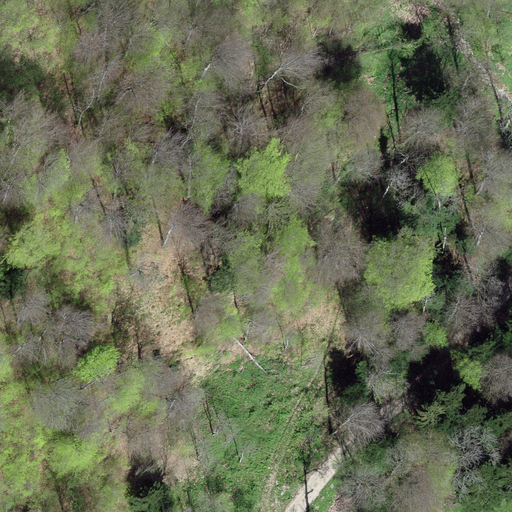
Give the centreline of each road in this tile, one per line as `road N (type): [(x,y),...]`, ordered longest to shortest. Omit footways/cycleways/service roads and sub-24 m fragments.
road 1 (track): [(263,511),(342,314),(390,102),(399,6)]
road 2 (track): [(511,289),(291,511)]
